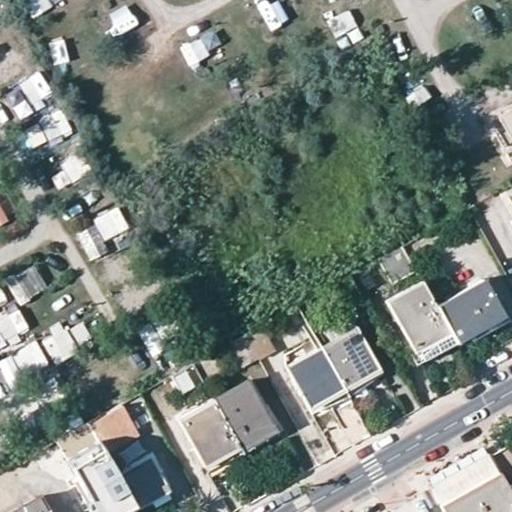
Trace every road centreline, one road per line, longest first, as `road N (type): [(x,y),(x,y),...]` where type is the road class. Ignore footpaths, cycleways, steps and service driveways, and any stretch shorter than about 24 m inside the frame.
road 1 (tertiary): [(302,511),(511,394)]
road 2 (unknown): [(420,10),(453,127)]
